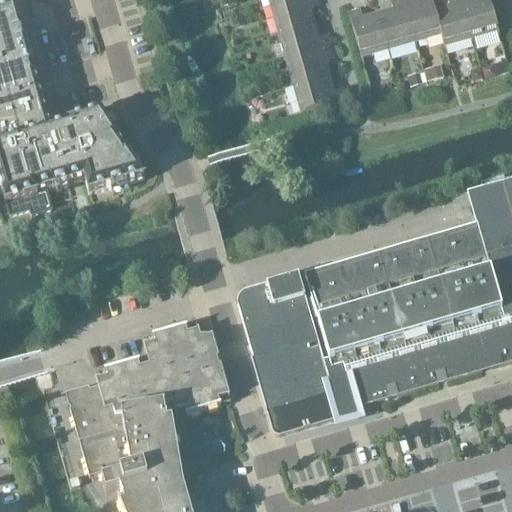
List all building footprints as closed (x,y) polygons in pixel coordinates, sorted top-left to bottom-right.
[(267,0),(271,11),(310,0),(267,0)] [(315,0),(310,0),(271,11),(279,38),(313,28),(309,13),(319,10),(315,0)] [(409,0),(403,2),(416,47),(441,40),(442,40),(435,15),(431,3),(417,7),(414,0),(409,0)] [(471,43),(459,0),(452,0),(448,1),(450,10),(435,15),(442,40),(441,40),(444,51),(471,43)] [(499,36),(488,0),(486,0),(472,4),(471,0),(459,0),(471,43),(499,36)] [(378,18),(388,55),(416,47),(403,2),(392,5),(394,13),(378,18)] [(0,86),(34,77),(34,76),(31,68),(34,67),(27,43),(23,44),(20,35),(24,34),(17,9),(0,13),(0,86)] [(350,17),(363,62),(388,55),(378,18),(362,22),(360,14),(350,17)] [(286,65),(331,52),(328,40),(318,43),(313,28),(279,38),(286,65)] [(294,92),(329,82),(325,67),(334,64),(331,52),(286,65),(294,92)] [(10,219),(30,214),(32,219),(51,213),(46,194),(66,188),(58,163),(53,164),(48,145),(53,143),(50,134),(51,134),(35,76),(34,76),(34,77),(0,86),(0,186),(6,207),(7,207),(10,219)] [(302,117),(346,104),(343,94),(333,97),(329,82),(294,92),(302,117)] [(69,127),(69,128),(85,182),(89,197),(144,181),(126,154),(125,155),(118,145),(120,144),(102,117),(69,127)] [(66,188),(85,182),(69,128),(51,134),(50,134),(53,143),(48,145),(53,164),(58,163),(66,188)] [(477,226),(305,276),(325,348),(329,362),(324,364),(332,396),(334,400),(350,395),(355,411),(390,401),(505,367),(511,365),(511,182),(467,195),(477,226)] [(239,301),(238,304),(238,308),(254,361),(252,361),(268,415),(273,434),(283,438),(333,424),(332,396),(324,364),(299,278),(246,293),(243,295),(240,297),(239,301)] [(89,390),(66,396),(70,409),(71,409),(71,411),(70,411),(77,437),(81,436),(83,443),(79,444),(90,480),(102,477),(104,483),(102,484),(106,497),(112,496),(120,493),(124,503),(119,505),(119,504),(118,504),(121,511),(190,511),(185,493),(184,490),(172,419),(171,419),(171,420),(166,421),(164,411),(165,411),(165,409),(164,410),(164,409),(173,406),(175,416),(177,415),(176,414),(184,412),(185,418),(187,417),(187,419),(221,409),(221,408),(220,408),(218,402),(228,399),(229,401),(230,400),(221,369),(219,370),(217,362),(219,361),(216,353),(212,339),(211,339),(211,341),(201,341),(199,333),(197,333),(198,335),(188,337),(186,331),(187,331),(187,330),(153,340),(153,341),(154,341),(156,346),(146,349),(145,348),(144,348),(150,370),(140,373),(138,366),(140,365),(139,364),(116,371),(105,374),(105,375),(106,375),(108,381),(98,383),(98,382),(96,383),(98,387),(99,391),(90,393),(89,390)]
